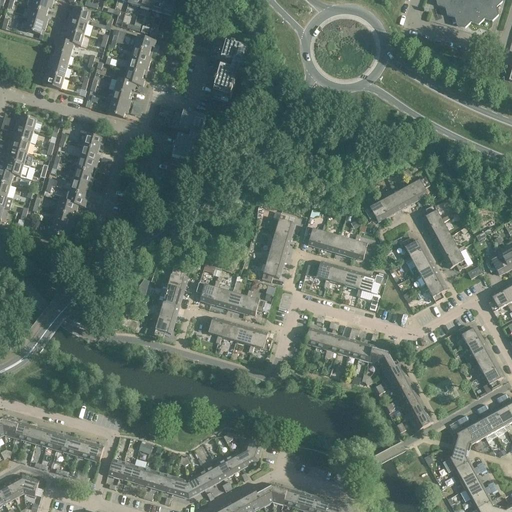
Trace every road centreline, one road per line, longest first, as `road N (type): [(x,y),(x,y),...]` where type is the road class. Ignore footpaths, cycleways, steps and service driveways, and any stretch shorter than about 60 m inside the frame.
road 1 (tertiary): [(36,346),(92,281),(191,216),(271,147)]
road 2 (residential): [(295,304),(417,336),(477,301)]
road 3 (residential): [(94,503),(109,440),(0,408)]
road 4 (secondary): [(367,88),(511,160)]
road 5 (unclassified): [(416,0),(409,25),(502,53),(511,20)]
road 6 (residential): [(209,511),(270,479),(343,499)]
road 7 (secondary): [(511,126),(386,57)]
road 8 (residential): [(4,93),(128,126)]
